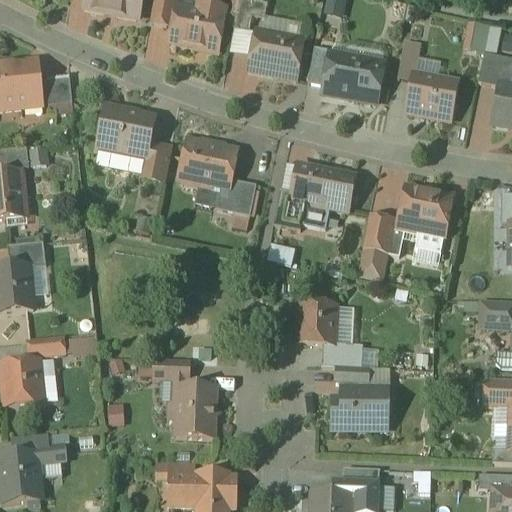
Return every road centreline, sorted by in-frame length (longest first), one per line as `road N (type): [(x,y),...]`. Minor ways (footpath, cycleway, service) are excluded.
road 1 (residential): [(0,15),(193,96),(380,148),(511,173)]
road 2 (residential): [(274,511),(278,374)]
